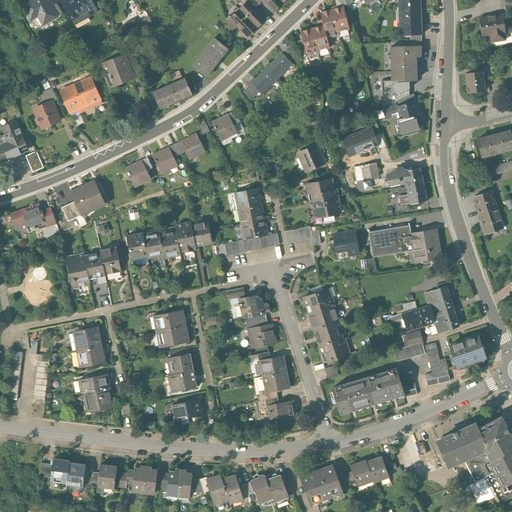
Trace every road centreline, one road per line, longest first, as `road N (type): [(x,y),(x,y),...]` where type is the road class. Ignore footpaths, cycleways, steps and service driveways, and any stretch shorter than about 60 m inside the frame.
road 1 (residential): [(0,198),(192,117),(312,0)]
road 2 (residential): [(0,425),(197,449),(332,444)]
road 3 (residential): [(511,355),(443,187),(444,122)]
road 4 (residential): [(332,444),(275,286),(243,282)]
road 5 (residential): [(332,444),(413,423),(511,374)]
road 6 (residential): [(444,122),(445,0)]
